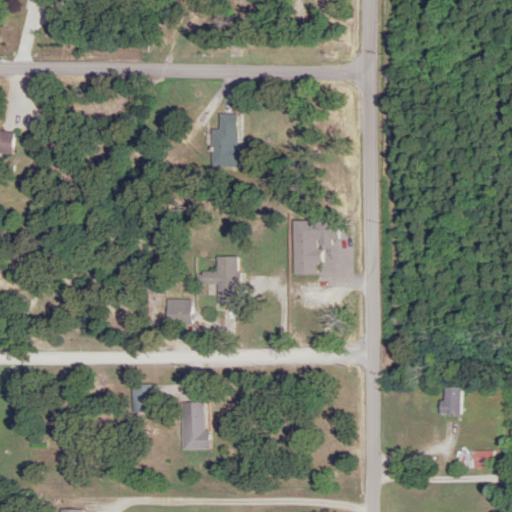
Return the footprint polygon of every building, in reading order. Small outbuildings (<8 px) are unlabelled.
[(210,131),(210,167),(235,167),(235,115),(218,115),(218,131),(210,131)] [(0,153),(10,154),(11,132),(0,131),(0,153)] [(236,257),(214,257),(214,273),(199,273),(199,285),(208,285),(208,294),(215,294),(215,305),(236,305),(236,257)] [(164,300),(164,324),(188,324),(188,300),(164,300)] [(153,413),(153,385),(130,385),(130,413),(153,413)] [(459,415),(459,388),(440,388),(439,415),(459,415)] [(204,403),(180,403),(180,449),(204,449),(204,403)] [(457,469),(492,469),(492,452),(457,452),(457,469)]
